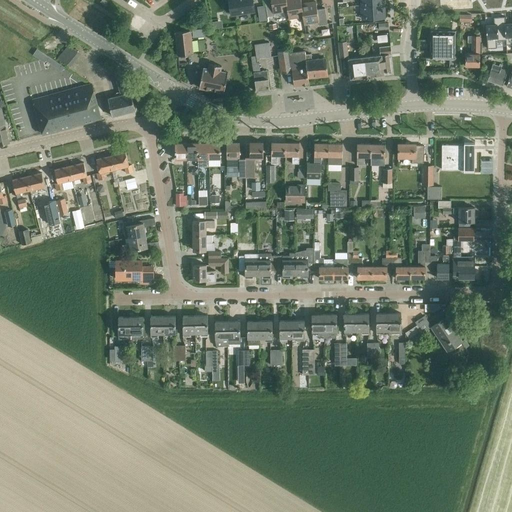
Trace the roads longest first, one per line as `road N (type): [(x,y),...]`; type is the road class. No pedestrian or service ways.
road 1 (residential): [(502,107),(498,286),(490,293),(176,296)]
road 2 (secondary): [(413,105),(246,120),(178,95)]
road 3 (residential): [(176,296),(148,125)]
road 4 (secondary): [(178,95),(35,2)]
road 5 (tertiary): [(0,154),(148,125)]
